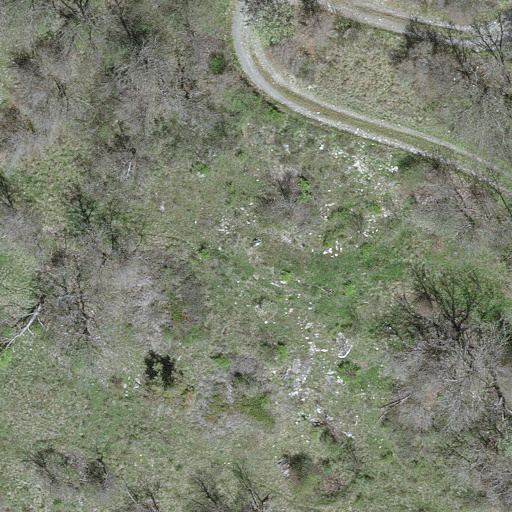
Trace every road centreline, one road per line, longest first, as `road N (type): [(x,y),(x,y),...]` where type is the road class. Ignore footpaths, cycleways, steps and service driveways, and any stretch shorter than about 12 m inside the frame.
road 1 (track): [(257,0),(242,18),(242,49),(271,86),(511,181)]
road 2 (track): [(511,15),(472,35),(343,0)]
